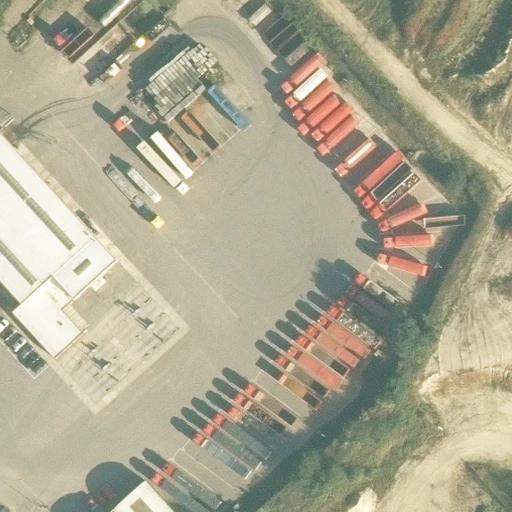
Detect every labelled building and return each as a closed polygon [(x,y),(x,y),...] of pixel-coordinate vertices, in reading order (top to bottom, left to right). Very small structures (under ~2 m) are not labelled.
[(193,63),(161,83),(159,79),(143,90),(158,113),(205,82),(193,63)] [(237,81),(158,141),(182,173),(261,113),(237,81)] [(351,114),(363,103),(353,93),(342,103),(334,94),(295,130),(322,159),(360,124),(351,114)] [(63,312),(117,262),(0,134),(0,282),(21,306),(12,314),(54,361),(83,334),(63,312)] [(246,186),(257,190),(267,158),(256,154),(246,186)] [(400,311),(407,299),(363,276),(357,288),(400,311)] [(209,430),(255,470),(263,460),(217,421),(209,430)] [(174,511),(146,480),(112,511),(113,511),(174,511)]
